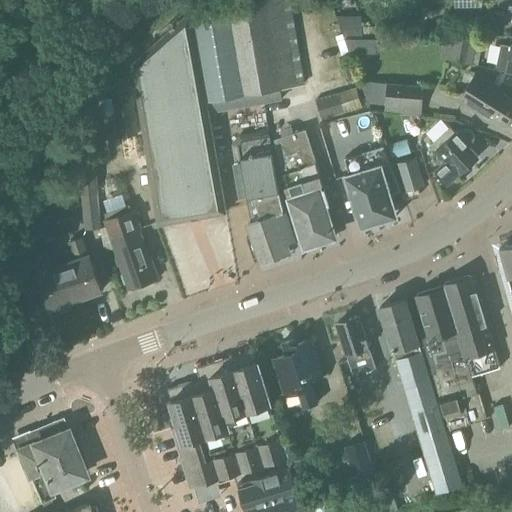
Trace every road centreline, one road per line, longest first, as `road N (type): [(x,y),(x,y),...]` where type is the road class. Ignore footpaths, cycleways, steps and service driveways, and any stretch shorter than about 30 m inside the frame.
road 1 (tertiary): [(98,358),(402,256),(469,220),(511,182)]
road 2 (tertiary): [(150,511),(98,358)]
